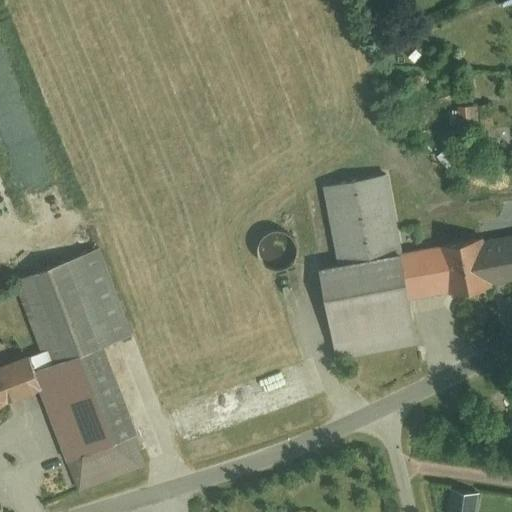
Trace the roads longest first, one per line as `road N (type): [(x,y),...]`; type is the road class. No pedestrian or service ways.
road 1 (residential): [(90,511),(289,449),(380,410)]
road 2 (residential): [(380,410),(511,349)]
